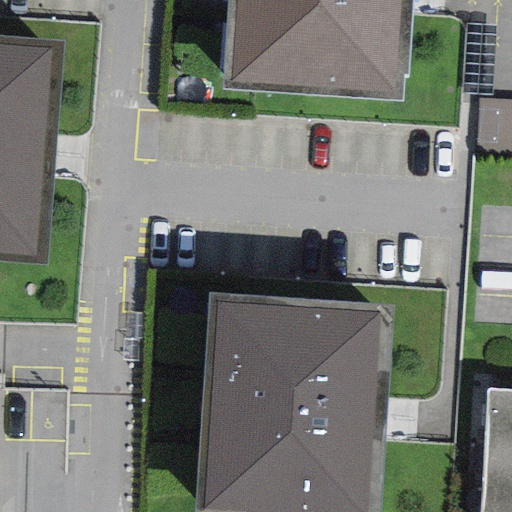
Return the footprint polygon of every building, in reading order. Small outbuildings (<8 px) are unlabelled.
[(401,0),(236,0),(231,82),(395,92),(401,0)] [(51,49),(0,45),(0,253),(37,256),(51,49)] [(511,156),(511,102),(480,101),(477,155),(511,156)] [(214,301),(198,509),(241,511),(363,511),(378,313),(214,301)] [(511,511),(511,392),(488,390),(479,511),(511,511)]
